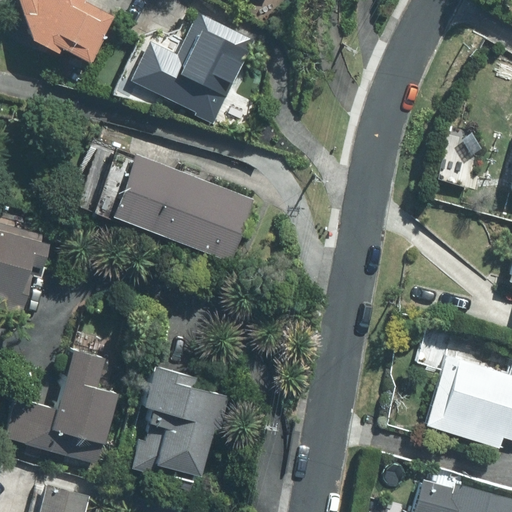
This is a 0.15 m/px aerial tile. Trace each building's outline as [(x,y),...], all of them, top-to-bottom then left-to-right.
[(73,0),(9,0),(28,61),(60,51),(87,61),(105,15),(73,3),(73,0)] [(138,36),(119,78),(211,121),(249,40),(186,10),(167,50),(138,36)] [(253,198),(96,143),(72,209),(230,264),(253,198)] [(511,155),(503,188),(511,190),(511,155)] [(37,226),(0,217),(0,311),(16,315),(37,226)] [(511,275),(511,234),(501,272),(511,275)] [(124,362),(72,346),(53,404),(18,393),(4,438),(91,466),(124,362)] [(511,368),(442,347),(420,416),(493,439),(497,428),(511,432),(511,368)] [(225,386),(145,365),(118,469),(197,490),(225,386)] [(508,511),(511,499),(511,495),(421,470),(409,511),(508,511)] [(29,511),(80,511),(87,494),(41,478),(29,511)]
